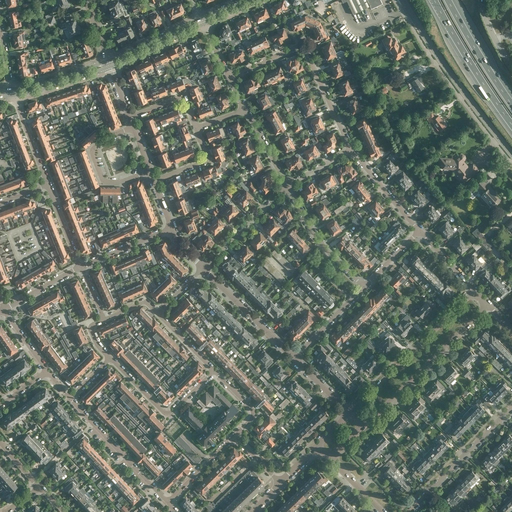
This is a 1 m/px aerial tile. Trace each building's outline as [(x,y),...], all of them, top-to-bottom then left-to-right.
[(67,0),(60,0),(52,3),(53,6),(59,4),(61,10),(70,6),(67,0)] [(111,0),(112,2),(108,3),(110,11),(120,7),(124,6),(122,1),(121,0),(111,0)] [(287,0),(284,0),(278,3),(281,11),(285,9),(286,12),(291,9),(287,0)] [(341,0),(343,3),(347,1),(353,14),(370,6),(371,9),(382,4),(380,0),(341,0)] [(183,5),(182,6),(181,3),(173,7),(177,16),(183,13),(185,14),(186,11),(184,10),(183,9),(184,8),(183,5)] [(275,14),(281,11),(278,3),(272,6),(273,8),(269,9),(272,15),(275,13),(275,14)] [(137,12),(143,10),(140,4),(132,8),(134,13),(137,12)] [(126,21),(127,21),(131,19),(129,16),(128,16),(125,10),(124,6),(120,7),(110,11),(112,14),(113,14),(114,18),(118,17),(118,16),(124,14),(126,21)] [(177,16),(173,7),(169,9),(168,7),(166,8),(171,19),(177,16)] [(265,9),(260,11),(263,19),(269,17),(265,9)] [(148,29),(143,19),(141,16),(145,14),(143,10),(137,12),(140,19),(139,19),(140,21),(137,22),(137,21),(136,22),(141,33),(145,31),(145,30),(148,29)] [(10,20),(17,19),(16,16),(19,15),(18,11),(9,12),(10,20)] [(156,11),(149,14),(154,26),(161,23),(156,11)] [(263,19),(260,11),(254,14),(257,22),(263,19)] [(300,28),(305,26),(304,26),(304,25),(305,23),(302,17),(301,15),(303,14),(302,11),(301,12),(298,13),(299,16),(300,19),(296,20),(300,28)] [(330,21),(335,18),(332,14),(326,18),(329,22),(330,21)] [(308,15),(302,17),(305,23),(304,25),(304,26),(305,26),(312,29),(315,20),(316,18),(308,15)] [(64,31),(68,30),(68,29),(77,26),(74,17),(65,21),(66,24),(61,26),(63,31),(64,31)] [(247,17),(241,20),(245,28),(251,25),(247,17)] [(335,18),(330,21),(334,26),(340,22),(336,17),(335,18)] [(17,19),(10,20),(11,28),(21,27),(20,22),(17,22),(17,19)] [(245,28),(241,20),(235,22),(239,30),(245,28)] [(296,20),(291,23),(289,20),(286,22),(287,22),(286,22),(288,27),(292,25),(294,31),(300,29),(300,28),(296,20)] [(315,34),(324,30),(320,22),(315,20),(312,29),(313,29),(315,34)] [(234,28),(230,30),(227,23),(223,26),(221,31),(230,34),(231,32),(235,30),(234,28)] [(278,27),(276,23),(274,24),(276,27),(276,28),(278,33),(282,41),(284,40),(283,38),(287,37),(286,35),(290,33),(287,26),(280,30),(278,26),(278,27)] [(344,35),(347,31),(340,25),(339,26),(337,24),(335,27),(344,35)] [(68,30),(64,31),(67,37),(68,37),(70,41),(75,39),(74,35),(81,32),(79,25),(77,26),(68,29),(68,30)] [(132,38),(133,37),(134,36),(130,27),(127,28),(127,29),(124,30),(128,39),(129,38),(130,39),(132,38)] [(128,39),(124,30),(120,32),(121,33),(115,36),(118,42),(127,38),(127,39),(128,39)] [(324,30),(315,34),(317,40),(324,37),(325,40),(329,38),(328,35),(326,36),(324,30)] [(13,34),(14,41),(22,40),(25,39),(24,34),(24,31),(18,32),(19,33),(13,34)] [(229,36),(230,34),(221,31),(219,36),(221,40),(229,36)] [(283,42),(282,41),(278,33),(272,36),(274,40),(276,45),(283,42)] [(256,52),(263,49),(259,40),(258,37),(251,41),(256,52)] [(269,40),(267,41),(265,37),(259,40),(263,49),(269,46),(269,44),(270,43),(269,40)] [(388,50),(389,50),(398,46),(395,39),(391,40),(390,38),(389,39),(388,37),(381,40),(385,47),(386,46),(388,50)] [(201,51),(200,47),(196,39),(192,41),(190,42),(195,53),(194,53),(197,59),(203,57),(200,51),(201,51)] [(22,40),(14,41),(15,48),(21,47),(21,48),(27,47),(26,43),(23,44),(22,40)] [(82,50),(89,48),(88,44),(88,43),(87,40),(77,44),(78,46),(80,45),(81,47),(82,50)] [(250,54),(256,52),(251,41),(245,44),(246,46),(250,54)] [(324,53),(333,49),(330,43),(322,47),(323,49),(322,49),(324,53)] [(401,44),(398,46),(389,50),(392,54),(393,54),(396,60),(401,58),(400,56),(406,54),(401,44)] [(180,45),(174,48),(178,56),(184,53),(183,51),(185,50),(184,47),(182,48),(180,45)] [(244,49),(243,47),(239,48),(241,51),(236,53),(239,62),(245,59),(243,55),(244,55),(242,50),(244,49)] [(89,48),(82,50),(84,53),(83,54),(84,56),(82,56),(83,59),(93,55),(92,52),(91,52),(89,48)] [(169,53),(168,54),(170,59),(172,59),(178,56),(174,48),(168,51),(169,53)] [(335,53),(333,49),(324,53),(326,57),(327,57),(328,59),(335,56),(337,58),(338,58),(339,58),(344,55),(346,54),(344,51),(342,51),(342,50),(342,51),(341,50),(335,53)] [(239,62),(236,53),(235,51),(228,54),(232,62),(236,61),(236,62),(239,61),(239,62)] [(165,52),(159,55),(163,63),(169,61),(169,60),(170,59),(168,54),(166,55),(165,52)] [(18,62),(25,61),(24,56),(27,55),(27,53),(16,55),(17,58),(18,58),(18,62)] [(62,55),(65,65),(72,63),(69,53),(62,55)] [(59,67),(65,65),(62,55),(56,57),(59,67)] [(153,58),(154,61),(152,61),(155,67),(163,63),(159,55),(153,58)] [(342,60),(345,58),(344,55),(339,58),(340,61),(330,65),(331,67),(330,68),(332,71),(341,67),(340,64),(343,62),(342,60)] [(208,61),(207,58),(202,60),(201,59),(198,60),(199,62),(202,68),(210,64),(209,61),(208,61)] [(49,62),(45,63),(47,71),(54,68),(51,59),(48,60),(49,62)] [(290,61),(286,62),(288,66),(288,67),(290,72),(291,72),(292,73),(297,60),(295,59),(290,61)] [(152,61),(151,62),(150,60),(143,62),(147,71),(155,67),(152,61)] [(297,60),(292,73),(294,73),(294,74),(300,71),(299,71),(303,69),(301,65),(299,61),(297,60)] [(25,61),(18,62),(17,62),(19,70),(20,70),(29,69),(29,68),(26,69),(25,61)] [(47,71),(45,63),(41,64),(40,62),(38,63),(41,73),(47,71)] [(143,72),(147,71),(143,62),(137,65),(139,68),(137,69),(138,72),(140,71),(141,73),(142,76),(145,74),(144,74),(144,73),(143,72)] [(205,73),(199,76),(200,79),(205,77),(207,76),(206,75),(210,73),(209,71),(213,69),(210,64),(202,68),(205,73)] [(132,70),(131,67),(127,69),(128,72),(126,72),(129,79),(137,75),(136,73),(138,72),(137,69),(135,69),(132,70)] [(285,72),(282,67),(280,68),(274,70),(278,79),(283,77),(286,82),(287,81),(289,80),(288,76),(287,74),(283,76),(282,73),(285,72)] [(343,71),(341,67),(332,71),(334,75),(335,75),(336,77),(344,74),(345,77),(351,74),(349,71),(347,72),(346,70),(343,71)] [(29,69),(20,70),(21,75),(20,75),(20,78),(31,76),(31,74),(30,74),(29,69)] [(278,79),(274,70),(267,74),(271,83),(278,79)] [(395,76),(398,82),(405,78),(402,72),(395,76)] [(271,83),(267,74),(261,76),(265,85),(271,83)] [(423,88),(418,78),(420,77),(418,74),(410,78),(411,79),(407,81),(400,86),(401,88),(407,85),(409,89),(413,86),(414,88),(416,87),(418,91),(423,88)] [(139,82),(137,75),(129,79),(131,85),(134,84),(136,88),(141,85),(140,83),(137,84),(137,82),(139,82)] [(218,81),(216,75),(207,79),(207,80),(206,80),(205,77),(200,79),(201,83),(202,83),(202,84),(206,83),(208,82),(210,85),(218,81)] [(249,81),(252,88),(259,85),(257,81),(256,81),(255,77),(248,80),(249,81)] [(298,80),(296,77),(293,78),(295,82),(291,83),(292,85),(293,85),(295,89),(305,84),(303,80),(302,81),(301,78),(298,80)] [(188,86),(191,80),(186,78),(176,81),(179,90),(185,88),(185,87),(187,86),(188,86)] [(341,90),(350,86),(348,82),(350,82),(349,79),(339,83),(340,85),(339,86),(341,90)] [(191,80),(188,86),(189,87),(190,89),(189,90),(192,96),(200,93),(198,86),(193,88),(192,85),(194,81),(191,80)] [(179,90),(176,81),(169,84),(167,85),(168,88),(169,91),(172,89),(173,92),(179,90)] [(218,81),(210,85),(212,91),(221,87),(218,81)] [(249,81),(247,82),(247,81),(243,82),(246,89),(244,89),(246,93),(248,93),(251,92),(252,95),(255,94),(254,92),(254,91),(252,88),(249,81)] [(287,81),(286,82),(278,85),(280,89),(289,85),(287,81)] [(307,88),(305,84),(295,89),(297,93),(298,92),(299,94),(307,90),(306,89),(307,88)] [(87,89),(85,85),(81,87),(81,88),(83,95),(88,93),(89,98),(92,98),(90,93),(90,92),(89,88),(87,89)] [(102,87),(101,85),(95,87),(96,91),(98,90),(99,93),(106,90),(107,90),(106,85),(102,87)] [(145,96),(148,95),(148,94),(147,92),(144,93),(142,89),(143,89),(141,85),(136,88),(137,91),(134,93),(136,99),(145,96)] [(164,86),(157,88),(161,97),(167,95),(166,92),(169,91),(168,88),(165,89),(164,86)] [(351,89),(350,86),(341,90),(343,94),(343,93),(344,95),(355,90),(354,88),(351,89)] [(161,97),(157,88),(157,87),(151,90),(153,95),(149,97),(150,100),(154,98),(154,99),(161,97)] [(385,87),(379,91),(382,95),(388,92),(385,87)] [(80,100),(78,96),(76,90),(71,91),(73,98),(76,97),(77,101),(80,100)] [(101,98),(108,95),(106,90),(99,93),(100,95),(97,96),(98,99),(101,98)] [(220,103),(227,99),(228,98),(225,92),(221,95),(220,94),(216,96),(219,103),(220,103)] [(70,104),(68,100),(66,93),(61,95),(63,101),(66,101),(67,104),(68,107),(71,106),(70,104)] [(200,93),(192,96),(194,102),(195,102),(198,109),(197,110),(200,118),(207,116),(203,107),(201,108),(198,101),(203,99),(200,93)] [(259,103),(270,97),(269,95),(268,96),(267,94),(266,95),(265,93),(257,97),(258,99),(257,99),(259,103)] [(60,109),(59,103),(56,96),(51,98),(54,105),(56,104),(57,107),(58,110),(60,109)] [(146,98),(145,96),(136,99),(139,105),(147,102),(149,106),(152,105),(150,100),(149,97),(146,98)] [(50,108),(49,106),(54,105),(51,98),(51,97),(46,99),(47,102),(45,103),(47,107),(48,109),(50,108)] [(259,103),(261,107),(262,106),(263,108),(267,106),(269,109),(275,105),(271,97),(270,97),(259,103)] [(312,99),(311,99),(310,97),(305,100),(304,97),(298,100),(302,108),(314,103),(312,99)] [(349,108),(358,104),(355,98),(347,101),(348,103),(347,104),(349,108)] [(220,103),(219,103),(217,104),(213,106),(215,108),(219,106),(220,110),(228,105),(226,102),(228,101),(227,99),(220,103)] [(99,110),(102,109),(105,107),(112,105),(110,100),(103,103),(104,105),(98,107),(99,110)] [(39,109),(42,108),(40,104),(37,105),(36,101),(32,103),(35,111),(37,110),(37,111),(39,110),(39,109)] [(35,111),(32,103),(28,104),(29,108),(27,109),(28,113),(31,112),(31,113),(33,113),(33,112),(35,111)] [(314,103),(302,108),(304,112),(303,112),(305,117),(312,114),(311,112),(315,110),(314,107),(315,107),(314,103)] [(358,104),(349,108),(351,112),(352,111),(353,113),(361,110),(358,104)] [(210,105),(204,107),(203,107),(207,116),(213,113),(212,111),(215,109),(213,107),(211,108),(210,105)] [(177,109),(171,111),(174,120),(177,126),(179,125),(177,119),(180,117),(177,109)] [(104,119),(106,119),(109,117),(116,115),(114,110),(107,112),(108,115),(103,117),(104,119)] [(367,124),(366,121),(368,120),(367,117),(372,115),(370,110),(361,115),(362,119),(359,120),(360,121),(356,123),(358,129),(368,124),(367,124)] [(174,120),(171,111),(165,114),(168,122),(174,120)] [(277,113),(276,111),(275,111),(266,116),(268,120),(269,119),(270,121),(279,116),(280,115),(279,113),(277,113)] [(444,128),(446,126),(438,116),(435,118),(432,113),(426,117),(430,123),(432,120),(440,131),(442,130),(445,128),(444,128)] [(156,118),(157,121),(160,120),(161,124),(168,122),(165,114),(158,116),(159,117),(156,118)] [(274,128),(284,123),(283,120),(281,121),(279,116),(270,121),(274,128)] [(312,127),(313,126),(322,122),(321,118),(320,118),(319,116),(310,120),(312,123),(311,123),(312,127)] [(33,127),(34,126),(41,123),(40,121),(41,121),(41,119),(40,120),(38,117),(34,118),(35,121),(31,123),(33,127)] [(147,128),(155,124),(154,122),(157,121),(156,118),(153,119),(153,118),(145,121),(147,128)] [(10,128),(17,125),(18,125),(17,120),(13,122),(12,119),(7,121),(8,124),(7,124),(8,126),(9,126),(10,128)] [(109,126),(106,127),(108,132),(111,130),(113,129),(114,130),(119,128),(118,126),(120,125),(118,119),(117,120),(111,122),(112,126),(110,127),(109,126)] [(235,131),(242,127),(241,125),(240,126),(238,122),(230,127),(232,130),(230,131),(230,129),(228,130),(231,137),(233,136),(232,133),(235,131)] [(319,131),(324,128),(323,126),(324,126),(322,122),(313,126),(312,127),(314,130),(315,130),(313,131),(315,135),(320,133),(319,131)] [(276,134),(285,130),(284,129),(286,129),(284,126),(285,125),(284,123),(274,128),(274,130),(276,134)] [(155,124),(147,128),(150,134),(153,133),(154,135),(156,134),(156,132),(158,131),(155,124)] [(362,134),(371,130),(368,124),(358,129),(359,129),(362,134)] [(9,133),(18,129),(17,125),(10,128),(11,130),(3,133),(4,135),(9,133)] [(94,131),(88,125),(86,127),(92,133),(97,138),(100,135),(95,130),(94,131)] [(180,127),(180,126),(179,125),(177,126),(177,128),(179,135),(188,132),(185,125),(180,127)] [(47,130),(46,127),(36,131),(38,136),(45,133),(44,131),(47,130)] [(93,142),(97,138),(92,133),(86,127),(84,128),(90,135),(88,136),(93,142)] [(243,127),(242,127),(235,131),(239,137),(243,135),(242,134),(246,132),(243,127)] [(219,129),(212,131),(215,139),(217,143),(220,142),(219,138),(222,137),(222,136),(225,135),(222,128),(219,129)] [(364,140),(374,136),(371,130),(362,134),(364,140)] [(210,141),(212,145),(214,144),(213,140),(215,139),(212,131),(206,133),(209,142),(210,141)] [(188,132),(179,135),(182,141),(183,143),(186,142),(185,140),(190,138),(188,132)] [(159,133),(154,135),(154,137),(151,138),(154,145),(162,141),(160,135),(159,133)] [(327,142),(335,144),(336,141),(334,137),(335,137),(333,133),(326,136),(328,140),(327,142)] [(9,143),(10,143),(11,143),(13,142),(22,139),(20,134),(13,136),(14,139),(12,140),(8,141),(9,143)] [(55,137),(54,135),(52,136),(39,141),(41,146),(48,143),(47,140),(49,139),(49,140),(55,137)] [(289,138),(288,136),(287,135),(284,136),(285,137),(280,140),(281,142),(280,142),(282,146),(291,142),(292,141),(290,137),(289,138)] [(84,137),(83,138),(85,139),(90,145),(93,142),(88,136),(86,138),(84,137)] [(374,138),(374,136),(364,140),(367,146),(376,142),(378,141),(376,137),(374,138)] [(85,139),(83,138),(80,141),(86,148),(90,145),(85,139)] [(245,138),(237,142),(239,146),(241,145),(243,149),(251,144),(248,138),(246,140),(245,138)] [(162,141),(154,145),(156,151),(159,150),(160,152),(163,151),(162,148),(165,147),(162,141)] [(294,145),(292,141),(291,142),(282,146),(284,150),(285,150),(286,152),(294,147),(293,145),(294,145)] [(183,143),(185,149),(189,158),(195,156),(191,147),(188,148),(186,142),(183,143)] [(217,143),(214,144),(212,145),(213,149),(212,149),(215,156),(223,153),(221,146),(216,148),(215,146),(221,144),(220,142),(217,143)] [(335,144),(327,142),(327,144),(323,146),(326,152),(330,150),(334,147),(335,144)] [(370,151),(379,147),(376,142),(367,146),(370,151)] [(14,152),(16,151),(25,147),(24,143),(17,146),(17,148),(13,149),(14,152)] [(246,154),(241,157),(243,160),(248,157),(247,156),(251,154),(250,152),(254,150),(251,144),(243,149),(245,154),(246,154)] [(59,147),(58,145),(53,146),(43,150),(45,155),(52,152),(51,150),(54,149),(59,147)] [(314,146),(309,149),(314,158),(319,155),(318,154),(319,153),(317,151),(321,149),(319,145),(315,147),(314,146)] [(379,147),(370,151),(370,152),(369,152),(372,158),(376,156),(376,157),(381,155),(379,152),(380,152),(379,148),(379,147)] [(298,150),(301,155),(303,158),(305,156),(307,160),(308,159),(308,160),(314,158),(309,149),(304,152),(302,148),(298,150)] [(185,149),(179,152),(183,160),(189,158),(185,149)] [(76,159),(80,157),(87,155),(85,150),(78,153),(79,155),(75,157),(76,159)] [(165,150),(163,151),(160,152),(161,154),(158,155),(160,162),(169,158),(167,152),(166,152),(165,150)] [(18,161),(20,160),(29,156),(27,152),(20,154),(21,157),(17,158),(18,161)] [(52,152),(45,155),(44,155),(46,160),(49,158),(50,161),(55,159),(54,157),(55,156),(54,154),(53,155),(52,152)] [(173,154),(175,159),(172,160),(173,163),(176,162),(176,163),(183,160),(179,152),(173,154)] [(218,165),(224,167),(226,162),(225,159),(223,153),(215,156),(217,162),(218,162),(219,164),(218,165)] [(297,169),(302,166),(300,162),(304,160),(303,158),(301,155),(300,153),(295,155),(297,158),(295,159),(292,160),(292,161),(296,168),(297,169)] [(290,157),(291,157),(290,154),(286,157),(288,160),(285,162),(289,169),(293,167),(294,169),(296,168),(292,161),(292,160),(290,157)] [(248,157),(243,160),(244,163),(245,165),(249,163),(251,166),(261,161),(257,155),(253,158),(252,156),(248,158),(248,157)] [(440,160),(439,166),(440,166),(441,166),(441,167),(442,167),(442,168),(449,168),(451,167),(452,168),(454,167),(461,176),(458,179),(462,184),(469,178),(469,176),(470,177),(478,170),(477,169),(468,168),(462,161),(464,160),(464,159),(465,158),(465,157),(464,156),(463,155),(462,155),(461,155),(460,155),(455,160),(443,159),(442,159),(442,160),(441,160),(440,160)] [(393,164),(391,162),(393,160),(390,157),(389,156),(385,159),(386,161),(387,162),(385,164),(384,163),(382,165),(386,170),(393,164)] [(170,161),(169,158),(160,162),(162,168),(171,164),(173,163),(172,160),(170,161)] [(60,159),(51,163),(53,168),(61,165),(60,163),(62,163),(60,159)] [(79,168),(83,166),(90,164),(89,159),(82,162),(82,164),(78,165),(79,168)] [(32,160),(30,161),(24,163),(24,166),(23,166),(24,168),(25,168),(26,170),(31,169),(30,166),(33,164),(32,160)] [(261,161),(251,166),(254,172),(250,174),(252,177),(257,174),(256,173),(259,171),(259,170),(264,167),(261,161)] [(395,167),(393,164),(386,170),(389,173),(390,173),(392,175),(394,173),(396,175),(402,171),(397,165),(395,167)] [(212,177),(213,179),(219,177),(218,174),(225,171),(226,168),(224,167),(218,165),(218,166),(215,167),(215,166),(209,169),(212,177)] [(347,174),(348,166),(345,165),(341,168),(341,167),(337,169),(341,176),(345,173),(347,174)] [(348,166),(347,174),(349,174),(351,177),(352,178),(354,177),(353,176),(357,173),(354,170),(351,166),(348,166)] [(83,177),(87,175),(94,172),(92,168),(85,171),(86,173),(82,175),(83,177)] [(206,179),(212,177),(209,169),(202,171),(203,174),(201,175),(202,177),(204,182),(207,181),(206,179)] [(58,181),(65,178),(64,176),(69,174),(68,172),(64,173),(64,174),(56,177),(58,181)] [(262,182),(272,183),(272,181),(269,177),(270,176),(268,172),(260,177),(262,180),(262,182)] [(398,178),(395,180),(400,186),(407,180),(409,178),(403,172),(400,174),(401,175),(397,178),(398,178)] [(191,175),(194,184),(195,186),(201,184),(199,179),(202,177),(201,175),(198,176),(197,173),(191,175)] [(188,187),(194,184),(191,175),(185,178),(185,179),(181,180),(182,183),(183,183),(183,185),(184,188),(185,189),(188,188),(188,187)] [(329,175),(325,178),(330,186),(336,183),(337,185),(340,184),(337,178),(335,175),(332,176),(332,175),(330,176),(329,175)] [(20,178),(17,179),(20,186),(20,187),(25,185),(23,182),(26,181),(24,176),(22,177),(21,176),(19,177),(20,178)] [(5,184),(4,181),(3,177),(0,178),(2,182),(5,191),(10,189),(8,183),(5,184)] [(20,186),(17,179),(15,180),(14,177),(11,178),(15,188),(20,186)] [(60,185),(68,182),(69,182),(68,177),(65,178),(58,181),(60,185)] [(86,186),(90,184),(97,181),(96,177),(88,180),(89,182),(85,184),(83,184),(80,185),(81,188),(84,187),(86,186)] [(320,182),(320,183),(318,184),(320,187),(319,187),(322,193),(326,191),(325,189),(330,186),(325,178),(321,180),(322,181),(320,182)] [(483,179),(475,186),(481,192),(482,191),(484,193),(481,195),(492,207),(497,202),(498,203),(499,203),(500,202),(499,201),(500,199),(495,194),(496,194),(490,187),(488,186),(489,186),(483,179)] [(61,190),(68,187),(67,185),(75,182),(74,180),(69,182),(68,182),(60,185),(61,190)] [(133,183),(131,184),(128,185),(130,189),(133,188),(133,187),(135,186),(136,190),(143,187),(144,187),(142,182),(139,183),(139,180),(133,183)] [(171,190),(183,185),(183,183),(182,183),(181,180),(177,182),(177,181),(168,184),(171,190)] [(354,181),(350,185),(352,187),(352,188),(354,190),(353,191),(355,193),(363,186),(362,185),(363,184),(360,181),(359,182),(358,180),(355,183),(354,181)] [(409,182),(407,180),(400,186),(403,189),(404,189),(405,191),(408,189),(407,188),(412,184),(410,182),(409,182)] [(246,186),(245,185),(242,181),(239,184),(246,191),(247,191),(249,188),(247,186),(246,186)] [(427,184),(424,181),(417,186),(420,189),(427,184)] [(272,183),(262,182),(261,184),(259,186),(265,193),(268,190),(268,189),(271,186),(272,183)] [(306,187),(307,187),(311,195),(318,192),(315,187),(315,188),(312,183),(306,187)] [(187,194),(186,192),(182,193),(180,189),(184,188),(183,185),(171,190),(173,196),(176,195),(177,198),(183,196),(187,194)] [(359,197),(360,196),(366,191),(363,186),(355,193),(357,195),(359,197)] [(135,196),(145,192),(143,187),(136,190),(137,193),(134,194),(135,196)] [(314,200),(312,198),(311,195),(307,187),(305,189),(305,190),(302,192),(307,201),(310,199),(311,201),(310,202),(312,206),(317,203),(315,199),(314,200)] [(430,188),(427,190),(434,198),(437,196),(430,188)] [(246,191),(247,191),(246,191),(242,195),(248,202),(251,199),(252,197),(246,191)] [(372,199),(370,196),(370,195),(366,191),(360,196),(359,197),(358,198),(360,200),(361,199),(363,202),(364,200),(367,203),(372,199)] [(414,202),(422,195),(418,191),(413,195),(412,194),(409,197),(414,202)] [(234,216),(237,213),(236,212),(238,211),(234,207),(236,206),(228,197),(229,197),(228,196),(228,195),(226,194),(224,196),(226,199),(224,201),(230,207),(227,209),(234,216)] [(248,202),(242,195),(237,200),(243,206),(244,205),(245,205),(248,202)] [(419,207),(422,204),(421,203),(426,199),(422,195),(414,202),(417,205),(418,205),(419,207)] [(190,204),(193,203),(194,203),(192,199),(191,200),(190,199),(189,199),(188,200),(188,201),(185,202),(183,196),(177,198),(179,201),(175,202),(178,209),(190,204)] [(139,206),(142,205),(149,202),(147,197),(140,200),(141,203),(138,204),(139,206)] [(318,214),(326,209),(327,208),(326,205),(329,203),(326,198),(325,199),(322,200),(321,201),(323,204),(315,208),(317,210),(316,211),(318,214)] [(71,202),(70,199),(65,200),(67,203),(63,205),(65,209),(66,209),(72,206),(72,203),(72,201),(71,202)] [(32,203),(30,200),(26,201),(26,203),(29,210),(30,212),(32,211),(32,210),(33,209),(33,208),(36,207),(34,202),(32,203)] [(373,212),(380,205),(378,202),(377,203),(376,201),(368,208),(370,210),(371,209),(373,212)] [(345,203),(334,210),(334,211),(336,214),(343,210),(347,207),(346,205),(345,203)] [(28,223),(27,218),(21,204),(17,206),(19,213),(22,212),(26,224),(28,223)] [(180,215),(189,212),(188,211),(192,210),(190,204),(178,209),(180,215)] [(374,215),(375,217),(371,220),(374,224),(377,221),(380,218),(378,215),(383,210),(382,209),(383,208),(380,205),(373,212),(375,214),(374,215)] [(432,205),(430,207),(430,208),(427,211),(426,210),(424,213),(428,218),(436,211),(434,208),(432,205)] [(283,212),(287,210),(286,207),(281,206),(278,209),(275,212),(277,215),(276,216),(278,218),(277,219),(280,222),(281,221),(283,215),(283,214),(284,213),(283,212)] [(145,215),(152,212),(151,207),(144,210),(145,212),(142,214),(143,216),(145,215)] [(16,219),(12,208),(7,210),(9,217),(12,216),(15,223),(17,222),(16,219)] [(44,217),(51,215),(52,214),(50,210),(47,211),(46,208),(41,210),(42,213),(41,213),(42,215),(43,215),(44,217)] [(70,218),(76,216),(75,213),(82,210),(81,208),(78,209),(68,213),(70,218)] [(329,219),(328,216),(330,215),(329,213),(330,212),(327,208),(326,209),(318,214),(321,218),(322,217),(323,219),(325,218),(327,220),(329,219)] [(234,216),(227,209),(224,212),(223,211),(221,212),(229,220),(230,219),(231,219),(234,216)] [(446,216),(451,212),(449,209),(441,217),(443,219),(444,218),(446,216)] [(283,225),(282,226),(283,227),(284,226),(286,229),(292,223),(290,220),(293,218),(288,210),(288,211),(287,210),(283,212),(284,213),(283,214),(283,215),(287,222),(283,225)] [(438,213),(436,211),(428,218),(431,221),(432,220),(434,223),(436,220),(435,219),(441,214),(439,213),(438,213)] [(198,212),(192,215),(191,215),(192,218),(184,222),(185,223),(183,224),(185,228),(194,224),(193,221),(195,220),(195,219),(199,217),(198,212)] [(39,225),(43,223),(53,219),(51,215),(44,217),(45,220),(39,222),(39,225)] [(147,219),(149,224),(147,224),(148,227),(150,226),(154,225),(153,223),(157,221),(155,217),(154,217),(147,219)] [(74,228),(80,225),(79,223),(86,220),(85,218),(82,219),(72,223),(74,228)] [(213,223),(220,230),(223,227),(222,227),(224,225),(218,219),(213,223)] [(335,221),(333,219),(326,224),(327,226),(327,227),(329,230),(338,224),(336,221),(335,221)] [(278,223),(277,224),(273,220),(272,222),(271,221),(268,224),(275,231),(279,227),(284,231),(286,229),(284,226),(283,227),(282,226),(278,223)] [(442,234),(450,227),(451,226),(447,221),(441,227),(440,226),(438,228),(442,234)] [(134,234),(138,232),(134,222),(129,224),(134,234)] [(206,230),(207,231),(210,233),(212,231),(214,234),(216,233),(217,233),(220,230),(213,223),(208,228),(206,230)] [(394,229),(400,235),(404,231),(400,227),(402,226),(400,223),(398,225),(394,229)] [(49,230),(46,231),(38,234),(39,236),(43,234),(57,229),(55,224),(48,227),(49,230)] [(129,235),(134,234),(129,224),(125,226),(129,235)] [(197,231),(196,228),(197,228),(196,224),(194,224),(185,228),(187,232),(188,231),(188,234),(193,232),(194,234),(198,232),(197,230),(197,231)] [(268,237),(272,242),(275,240),(275,239),(271,235),(275,231),(268,224),(265,227),(265,228),(264,229),(268,233),(266,234),(269,237),(268,237)] [(340,227),(338,224),(329,230),(331,234),(332,233),(334,236),(341,231),(341,230),(343,229),(346,227),(344,225),(340,227)] [(125,237),(129,235),(125,226),(121,228),(125,237)] [(399,237),(400,235),(394,229),(392,227),(388,231),(390,233),(396,239),(399,236),(399,237)] [(448,238),(450,236),(449,235),(453,232),(451,230),(452,229),(450,227),(442,234),(445,237),(446,236),(448,238)] [(78,238),(84,235),(83,233),(90,230),(90,229),(89,228),(85,229),(76,233),(78,238)] [(289,242),(297,234),(296,233),(298,231),(295,228),(292,230),(286,235),(289,238),(287,240),(289,242)] [(477,238),(482,234),(477,228),(473,231),(472,233),(477,238)] [(49,238),(59,234),(57,229),(43,234),(44,237),(48,235),(49,238)] [(116,241),(121,239),(118,232),(116,230),(112,232),(116,241)] [(112,243),(116,241),(112,232),(108,233),(112,243)] [(107,245),(112,243),(108,233),(103,235),(107,245)] [(272,242),(268,237),(266,239),(260,233),(259,235),(258,234),(254,237),(262,245),(266,242),(265,241),(266,240),(268,242),(268,243),(269,244),(270,244),(271,243),(272,242)] [(386,234),(384,236),(391,243),(396,239),(390,233),(387,235),(386,234)] [(59,234),(49,238),(50,241),(42,244),(43,246),(51,243),(61,239),(59,234)] [(297,234),(289,242),(291,244),(292,244),(294,246),(295,245),(295,244),(301,239),(297,234)] [(348,242),(351,239),(348,236),(346,234),(340,240),(341,241),(337,244),(338,245),(338,246),(341,249),(343,247),(348,242)] [(488,253),(492,249),(490,247),(492,245),(482,234),(477,238),(484,246),(483,247),(488,253)] [(103,247),(107,245),(103,235),(98,237),(103,247)] [(209,247),(203,241),(197,235),(192,239),(203,250),(205,247),(207,249),(209,247)] [(81,248),(88,245),(87,242),(96,239),(95,236),(89,239),(79,243),(81,248)] [(203,241),(209,247),(209,248),(214,243),(211,240),(211,239),(208,236),(203,241)] [(391,243),(384,236),(382,237),(384,239),(381,241),(383,243),(387,247),(391,243)] [(461,240),(460,239),(461,238),(460,236),(454,241),(454,242),(452,244),(456,250),(465,242),(462,240),(461,240)] [(259,248),(262,245),(254,237),(251,240),(252,241),(251,242),(257,249),(259,247),(259,248)] [(61,239),(51,243),(43,246),(44,248),(55,244),(56,247),(63,244),(61,239)] [(296,249),(297,251),(305,243),(301,239),(295,244),(295,245),(298,247),(296,249)] [(347,251),(354,244),(353,242),(351,239),(348,242),(343,247),(347,251)] [(158,250),(159,252),(161,256),(165,260),(167,262),(177,272),(178,273),(181,277),(188,270),(168,250),(165,242),(156,246),(158,250)] [(464,251),(472,244),(470,242),(467,245),(465,242),(456,250),(459,253),(460,253),(462,255),(462,254),(462,255),(465,253),(464,252),(465,252),(464,251)] [(297,251),(298,251),(303,256),(311,248),(305,243),(297,251)] [(389,248),(387,247),(383,243),(379,247),(382,250),(380,252),(383,254),(389,248)] [(56,247),(57,249),(51,252),(51,254),(65,249),(63,244),(56,247)] [(356,245),(354,244),(347,251),(351,255),(357,249),(355,247),(356,245)] [(88,245),(81,248),(80,248),(82,252),(86,251),(87,254),(91,252),(90,249),(91,249),(90,247),(89,248),(88,245)] [(244,247),(241,251),(248,258),(254,252),(252,249),(250,250),(247,247),(245,248),(244,247)] [(355,260),(363,252),(359,247),(357,249),(351,255),(355,260)] [(143,254),(146,261),(151,259),(154,265),(157,263),(152,253),(150,254),(148,249),(142,252),(143,254)] [(248,258),(241,251),(238,253),(239,254),(237,256),(238,257),(236,259),(243,266),(246,264),(243,262),(248,258)] [(360,264),(366,258),(367,256),(363,252),(355,260),(360,264)] [(409,255),(409,256),(407,259),(409,261),(412,265),(419,258),(415,254),(414,254),(413,252),(412,252),(409,255)] [(478,259),(476,257),(476,256),(477,255),(474,252),(471,255),(472,256),(469,259),(468,257),(465,259),(470,266),(478,259)] [(42,275),(46,272),(41,265),(42,265),(40,262),(38,259),(40,257),(37,253),(33,255),(40,267),(38,268),(42,275)] [(68,253),(67,254),(60,256),(61,259),(60,259),(60,261),(61,261),(62,264),(67,262),(66,259),(70,257),(68,253)] [(144,262),(146,261),(143,254),(138,256),(144,269),(149,267),(148,265),(146,266),(144,262)] [(231,255),(228,258),(220,266),(224,271),(230,265),(228,263),(234,258),(231,255)] [(366,258),(360,264),(358,265),(362,269),(367,264),(370,267),(379,258),(377,255),(375,257),(370,262),(366,258)] [(142,270),(144,269),(138,256),(134,258),(137,265),(139,264),(142,270)] [(500,260),(497,257),(495,260),(502,267),(504,265),(500,260)] [(129,260),(135,273),(137,272),(134,266),(137,265),(134,258),(129,260)] [(419,258),(412,265),(411,266),(413,268),(414,267),(417,269),(422,263),(419,260),(420,259),(419,258)] [(478,259),(470,266),(473,268),(474,268),(476,270),(478,268),(478,267),(480,265),(480,266),(483,268),(487,264),(485,261),(484,263),(481,260),(480,261),(478,259)] [(55,264),(53,260),(51,261),(51,260),(47,262),(48,263),(46,264),(50,270),(50,271),(54,269),(53,266),(55,264)] [(133,274),(135,273),(129,260),(124,262),(128,269),(130,268),(133,274)] [(486,271),(495,263),(492,260),(488,264),(488,263),(487,264),(483,268),(485,270),(480,276),(485,282),(486,280),(492,275),(491,273),(489,274),(486,271)] [(128,277),(127,275),(125,270),(128,269),(124,262),(120,264),(126,278),(128,277)] [(229,275),(240,264),(238,262),(234,266),(232,267),(230,265),(224,271),(229,275)] [(406,271),(408,268),(405,264),(403,262),(400,265),(406,271)] [(38,277),(33,270),(32,267),(30,264),(30,263),(27,265),(29,268),(27,269),(29,273),(30,273),(33,280),(38,277)] [(422,263),(417,269),(419,271),(417,273),(419,275),(426,267),(422,263)] [(42,265),(41,265),(46,272),(50,270),(46,264),(43,266),(42,265)] [(118,273),(116,266),(115,264),(109,266),(111,271),(109,272),(114,283),(117,282),(114,275),(118,273)] [(126,278),(120,264),(116,266),(118,273),(121,272),(123,277),(124,279),(126,278)] [(239,268),(241,266),(240,264),(229,275),(229,276),(232,279),(233,278),(233,279),(238,273),(236,271),(238,269),(236,268),(237,267),(239,268)] [(38,277),(42,275),(38,268),(36,265),(32,267),(33,270),(38,277)] [(10,267),(8,268),(0,271),(0,276),(7,274),(6,272),(12,269),(12,267),(10,267)] [(425,277),(431,271),(426,267),(419,275),(417,277),(414,279),(416,281),(418,279),(422,275),(425,277)] [(100,270),(92,274),(94,279),(103,275),(102,274),(100,270)] [(237,283),(244,276),(241,274),(244,271),(242,270),(238,273),(233,279),(237,283)] [(300,283),(301,281),(308,274),(303,270),(295,278),(300,283)] [(25,284),(29,282),(25,275),(23,271),(21,273),(23,277),(21,278),(25,284)] [(435,275),(431,271),(425,277),(427,279),(426,281),(427,283),(435,275)] [(405,278),(399,272),(398,273),(397,273),(394,276),(401,283),(404,280),(403,279),(405,278)] [(26,274),(25,275),(29,282),(33,280),(30,273),(29,273),(26,275),(26,274)] [(9,282),(8,279),(9,278),(8,274),(7,274),(0,276),(0,280),(0,281),(4,280),(5,283),(9,282)] [(242,287),(249,280),(251,278),(249,276),(248,277),(246,274),(244,276),(237,283),(242,287)] [(308,274),(301,281),(306,285),(312,278),(308,274)] [(103,275),(94,279),(97,284),(105,280),(103,276),(103,275)] [(170,275),(166,279),(172,285),(176,281),(170,275)] [(431,283),(433,285),(439,280),(435,275),(427,283),(425,285),(423,288),(424,289),(429,284),(429,285),(430,284),(431,283)] [(499,277),(497,276),(495,278),(492,275),(486,280),(491,285),(499,277)] [(398,286),(401,284),(401,283),(394,276),(390,279),(391,280),(390,281),(397,289),(399,287),(398,286)] [(501,279),(500,279),(499,277),(491,285),(494,289),(500,283),(499,281),(501,279)] [(17,280),(15,282),(17,286),(20,284),(22,288),(26,285),(25,284),(21,278),(19,279),(18,279),(17,280)] [(317,283),(312,278),(306,285),(310,289),(317,283)] [(166,279),(162,283),(168,289),(172,285),(166,279)] [(78,280),(69,284),(71,288),(68,289),(66,285),(63,287),(66,293),(72,290),(76,298),(69,301),(70,302),(77,300),(85,319),(93,315),(78,280)] [(105,280),(97,284),(99,288),(107,285),(107,284),(105,280)] [(246,291),(252,285),(253,284),(249,280),(242,287),(246,291)] [(439,280),(433,285),(431,287),(435,292),(437,289),(445,282),(444,281),(442,283),(439,280)] [(445,282),(437,289),(442,294),(449,286),(445,282)] [(507,286),(503,282),(501,283),(500,283),(494,289),(498,292),(497,293),(498,294),(504,287),(505,288),(507,286)] [(144,283),(119,294),(122,302),(147,291),(144,283)] [(162,283),(158,287),(165,293),(169,289),(168,289),(162,283)] [(317,283),(310,289),(314,294),(321,287),(317,283)] [(250,295),(257,288),(253,284),(252,285),(246,291),(250,295)] [(107,285),(99,288),(101,294),(109,290),(107,286),(107,285)] [(259,292),(261,290),(262,288),(259,286),(257,288),(250,295),(254,299),(260,293),(259,292)] [(452,295),(455,292),(449,286),(442,294),(446,298),(450,293),(452,295)] [(158,287),(154,290),(161,297),(165,293),(158,287)] [(195,292),(193,294),(194,296),(196,294),(199,296),(205,290),(201,287),(200,288),(199,287),(194,292),(195,292)] [(325,291),(321,287),(314,294),(319,298),(325,291)] [(507,290),(505,288),(504,287),(498,294),(502,298),(511,290),(509,288),(507,290)] [(386,302),(392,296),(384,288),(378,293),(385,300),(386,302)] [(55,293),(60,302),(61,303),(63,302),(62,300),(65,298),(60,290),(55,293)] [(109,290),(101,294),(103,299),(112,295),(109,290)] [(154,290),(150,294),(157,300),(161,297),(154,290)] [(205,290),(199,296),(201,299),(203,301),(209,295),(205,290)] [(329,295),(325,291),(319,298),(323,302),(329,295)] [(57,303),(60,302),(55,293),(50,296),(57,308),(58,310),(60,308),(57,303)] [(263,295),(260,293),(254,299),(258,303),(266,296),(264,294),(263,295)] [(378,293),(374,298),(380,304),(380,305),(385,300),(378,293)] [(207,304),(214,298),(211,294),(210,295),(209,295),(203,301),(205,303),(205,302),(207,304)] [(112,295),(103,299),(106,304),(114,300),(113,299),(112,295)] [(334,300),(329,295),(323,302),(327,306),(328,306),(330,307),(331,307),(333,305),(333,304),(332,302),(334,300)] [(57,308),(50,296),(45,298),(49,305),(52,304),(55,309),(57,308)] [(263,308),(270,300),(266,296),(258,303),(263,308)] [(373,298),(372,297),(368,301),(376,308),(378,310),(382,306),(380,305),(380,304),(374,298),(373,298)] [(428,299),(426,297),(424,299),(426,300),(423,304),(424,305),(421,307),(427,314),(430,311),(429,311),(431,309),(429,307),(433,303),(428,298),(428,299)] [(45,298),(41,301),(47,312),(50,311),(47,306),(49,305),(45,298)] [(212,309),(218,303),(214,299),(215,298),(214,298),(207,304),(207,305),(209,307),(210,307),(212,309)] [(440,305),(444,309),(446,307),(437,298),(434,300),(439,305),(440,305)] [(184,300),(182,302),(188,309),(192,305),(186,299),(184,301),(184,300)] [(114,300),(106,304),(108,308),(116,305),(114,301),(114,300)] [(274,305),(270,300),(263,308),(266,310),(265,311),(266,312),(274,305)] [(48,319),(51,318),(50,316),(47,312),(41,301),(36,304),(40,310),(41,311),(45,319),(48,319)] [(365,306),(373,313),(374,312),(373,311),(376,308),(368,301),(365,304),(366,305),(365,306)] [(180,305),(178,307),(184,313),(188,309),(182,302),(180,305)] [(218,303),(212,309),(214,311),(213,312),(215,314),(222,307),(218,303)] [(271,316),(278,309),(276,306),(278,304),(276,303),(274,305),(266,312),(271,316)] [(31,316),(45,319),(41,311),(40,310),(36,304),(27,309),(31,316)] [(406,311),(400,305),(397,307),(403,314),(406,311)] [(361,310),(367,316),(369,314),(370,315),(373,313),(365,306),(361,310)] [(141,317),(146,312),(141,307),(136,312),(134,311),(133,312),(136,315),(137,314),(141,317)] [(176,308),(174,311),(180,317),(184,313),(178,307),(176,309),(176,308)] [(222,307),(215,314),(217,316),(218,315),(220,317),(226,311),(222,307)] [(275,322),(279,318),(278,317),(282,313),(280,311),(282,309),(280,307),(278,309),(271,316),(272,318),(271,318),(275,322)] [(427,314),(421,307),(419,310),(418,309),(415,311),(413,310),(410,312),(417,319),(420,316),(422,317),(424,315),(425,316),(427,314)] [(315,312),(320,317),(324,313),(319,308),(315,312)] [(308,310),(305,313),(306,315),(304,317),(310,323),(313,321),(314,322),(318,319),(308,310)] [(357,314),(364,322),(368,317),(367,316),(361,310),(357,314)] [(180,317),(174,311),(171,313),(172,313),(170,315),(176,321),(180,317)] [(230,315),(226,311),(220,317),(222,319),(221,320),(223,322),(230,315)] [(137,327),(141,324),(142,322),(149,315),(146,312),(141,317),(142,319),(139,322),(140,323),(137,325),(138,325),(137,326),(137,327)] [(362,324),(364,322),(357,314),(353,319),(359,325),(361,322),(362,324)] [(149,315),(142,322),(143,324),(145,322),(148,324),(147,324),(154,318),(153,319),(149,315)] [(230,315),(223,322),(225,324),(226,323),(228,325),(235,319),(230,315)] [(120,319),(123,326),(128,323),(125,316),(120,319)] [(310,323),(304,317),(303,316),(299,320),(306,327),(310,323)] [(149,330),(157,321),(154,318),(147,324),(149,326),(147,328),(149,330)] [(120,319),(115,321),(118,328),(123,326),(120,319)] [(235,319),(228,325),(231,327),(230,328),(232,330),(239,323),(235,319)] [(353,319),(349,323),(356,330),(358,328),(357,327),(359,325),(353,319)] [(35,323),(33,320),(27,324),(30,329),(39,323),(37,324),(36,322),(35,323)] [(306,327),(299,320),(297,322),(298,323),(296,325),(303,331),(306,327)] [(395,329),(394,328),(391,325),(390,326),(385,320),(382,322),(390,330),(392,332),(396,336),(400,332),(403,336),(404,336),(407,334),(406,333),(408,331),(402,325),(400,323),(396,328),(395,329)] [(404,322),(402,325),(408,331),(410,329),(411,330),(413,327),(411,325),(413,324),(410,321),(409,322),(407,320),(404,323),(404,322)] [(115,321),(109,323),(112,330),(118,328),(115,321)] [(157,321),(149,330),(150,331),(152,329),(154,331),(159,326),(158,325),(159,324),(157,321)] [(188,334),(195,327),(197,325),(193,322),(185,330),(188,334)] [(40,329),(42,328),(39,323),(30,329),(33,334),(40,329)] [(107,333),(112,330),(109,323),(104,326),(107,333)] [(243,327),(239,323),(232,330),(234,332),(235,331),(237,333),(243,327)] [(356,330),(349,323),(345,327),(351,333),(353,331),(354,332),(356,330)] [(292,326),(291,325),(289,326),(299,336),(300,335),(300,334),(303,331),(296,325),(295,324),(292,326)] [(299,336),(289,326),(287,325),(285,327),(289,330),(286,332),(291,337),(289,338),(292,341),(296,336),(297,338),(299,336)] [(104,326),(97,329),(98,332),(99,331),(100,331),(103,338),(105,337),(104,334),(107,333),(104,326)] [(153,339),(155,336),(157,334),(162,329),(159,326),(154,331),(156,333),(151,337),(153,339)] [(75,335),(83,332),(81,327),(73,330),(75,335)] [(192,337),(198,331),(196,329),(197,328),(195,327),(188,334),(192,337)] [(195,341),(204,333),(205,331),(202,327),(200,329),(198,331),(192,337),(195,341)] [(245,329),(243,327),(237,333),(239,336),(238,336),(240,338),(248,331),(246,329),(245,329)] [(339,330),(348,338),(350,336),(349,335),(351,333),(345,327),(342,330),(340,329),(339,330)] [(42,332),(40,329),(33,334),(37,339),(43,334),(44,334),(42,331),(42,332)] [(157,342),(161,338),(166,333),(162,329),(157,334),(155,336),(153,339),(157,342)] [(335,333),(343,341),(345,339),(346,340),(348,338),(339,330),(336,333),(335,333)] [(248,331),(240,338),(242,340),(243,339),(245,342),(252,335),(248,331)] [(485,341),(490,336),(490,335),(490,334),(487,331),(486,331),(485,331),(483,333),(481,331),(478,334),(479,334),(477,336),(476,336),(474,338),(474,339),(472,341),(475,344),(480,339),(483,343),(485,341)] [(77,340),(85,337),(83,332),(75,335),(77,340)] [(335,333),(336,333),(334,332),(329,337),(336,343),(335,344),(338,347),(342,343),(342,342),(343,341),(335,333)] [(162,344),(164,342),(169,337),(166,333),(161,338),(157,342),(160,346),(162,344)] [(207,336),(204,333),(195,341),(199,345),(205,339),(207,336)] [(45,337),(43,334),(37,339),(40,343),(47,339),(47,338),(46,336),(45,337)] [(390,339),(387,336),(385,334),(380,339),(383,341),(390,349),(392,349),(393,347),(393,346),(395,344),(393,342),(394,341),(391,339),(390,339)] [(7,335),(0,340),(2,342),(1,343),(3,346),(4,345),(11,340),(7,335)] [(252,335),(245,342),(249,346),(253,343),(253,344),(257,340),(252,335)] [(490,336),(485,341),(483,343),(485,341),(490,346),(497,339),(494,336),(493,336),(491,335),(490,336)] [(205,347),(212,340),(210,338),(208,336),(207,336),(205,339),(199,345),(200,345),(199,346),(199,347),(199,348),(199,349),(200,349),(201,349),(203,347),(203,348),(205,346),(205,347)] [(53,341),(49,337),(47,338),(47,339),(40,343),(38,345),(42,350),(52,342),(53,341)] [(85,337),(77,340),(80,345),(88,342),(85,337)] [(164,349),(168,345),(173,340),(169,337),(164,342),(162,344),(160,346),(164,349)] [(212,340),(205,347),(209,351),(215,345),(216,343),(214,341),(215,340),(214,338),(212,340)] [(366,342),(369,345),(373,349),(376,347),(369,339),(366,342)] [(497,339),(490,346),(495,351),(502,344),(497,339)] [(11,340),(4,345),(5,347),(4,348),(6,351),(7,350),(14,345),(11,340)] [(116,342),(114,340),(109,345),(112,349),(118,343),(118,344),(120,342),(118,340),(116,342)] [(169,351),(172,349),(176,344),(173,340),(168,345),(164,349),(167,353),(169,351)] [(330,351),(333,349),(325,341),(323,343),(330,351)] [(389,352),(390,350),(390,349),(383,341),(377,347),(383,352),(384,351),(386,353),(387,352),(389,352)] [(126,346),(122,342),(119,345),(118,344),(118,343),(112,349),(113,349),(112,350),(117,356),(119,355),(124,350),(123,349),(126,346)] [(47,354),(54,349),(51,345),(52,345),(51,344),(43,350),(47,354)] [(171,356),(175,352),(180,347),(176,344),(172,349),(169,351),(167,353),(171,356)] [(215,345),(209,351),(212,354),(218,348),(221,346),(219,344),(217,347),(215,345)] [(502,344),(495,351),(500,356),(507,349),(502,344)] [(9,355),(18,350),(14,345),(7,350),(6,351),(5,352),(7,354),(8,353),(9,355)] [(180,357),(185,352),(184,352),(185,351),(181,346),(180,347),(175,352),(171,356),(173,358),(177,354),(180,357)] [(224,350),(222,348),(221,346),(218,348),(212,354),(216,358),(222,352),(223,351),(224,350)] [(318,349),(320,351),(313,359),(317,362),(318,362),(319,363),(327,355),(323,351),(324,350),(321,346),(318,349)] [(50,358),(57,353),(54,349),(47,354),(50,358)] [(122,359),(130,351),(129,349),(126,352),(124,350),(119,355),(122,359)] [(468,349),(467,349),(465,351),(466,352),(464,353),(472,362),(479,356),(483,360),(487,362),(489,364),(491,362),(489,360),(484,355),(480,351),(477,354),(476,355),(472,350),(471,351),(469,349),(468,349)] [(500,356),(505,361),(511,354),(511,353),(507,349),(500,356)] [(262,360),(268,354),(263,350),(257,356),(262,360)] [(89,354),(95,361),(99,357),(93,351),(90,354),(89,354)] [(126,362),(131,357),(134,354),(130,351),(122,359),(126,362)] [(223,351),(222,352),(216,358),(219,362),(227,355),(223,351)] [(183,362),(184,361),(189,356),(185,352),(180,357),(182,359),(181,360),(183,362)] [(53,363),(60,357),(57,353),(50,358),(53,363)] [(367,361),(374,368),(379,363),(374,359),(376,357),(372,353),(370,355),(370,356),(369,358),(370,359),(367,361)] [(472,362),(464,353),(462,355),(461,355),(459,357),(460,358),(459,358),(463,361),(461,363),(464,366),(465,365),(468,368),(471,365),(470,364),(472,362)] [(85,358),(91,365),(95,361),(89,354),(88,355),(85,358)] [(129,366),(137,359),(138,358),(134,354),(131,357),(126,362),(129,366)] [(268,354),(262,360),(266,365),(272,359),(268,354)] [(510,366),(511,363),(511,354),(505,361),(503,363),(505,365),(507,363),(510,366)] [(223,365),(230,358),(227,355),(219,362),(223,365)] [(327,355),(319,363),(323,367),(331,359),(327,355)] [(57,367),(64,362),(60,357),(53,363),(57,367)] [(230,358),(223,365),(227,369),(234,362),(235,361),(231,357),(230,358)] [(374,368),(367,361),(364,364),(363,363),(361,365),(361,364),(358,366),(356,365),(355,364),(356,363),(353,360),(352,361),(348,357),(345,360),(353,367),(354,367),(360,373),(365,369),(369,373),(374,368)] [(88,368),(91,365),(85,358),(81,362),(88,368)] [(133,369),(138,364),(141,361),(138,358),(137,359),(129,366),(133,369)] [(328,371),(334,364),(335,363),(333,361),(335,360),(333,358),(331,359),(323,367),(325,369),(325,368),(328,371)] [(30,367),(24,359),(22,361),(19,362),(25,370),(30,367)] [(136,373),(144,366),(145,365),(141,361),(138,364),(133,369),(136,373)] [(194,370),(199,375),(203,371),(203,370),(205,368),(198,361),(195,364),(197,366),(194,369),(194,370)] [(21,375),(26,371),(25,370),(19,362),(17,364),(18,365),(16,367),(21,374),(20,374),(21,375)] [(64,362),(57,367),(60,372),(67,366),(64,362)] [(77,366),(84,372),(88,368),(81,362),(78,365),(77,366)] [(230,372),(236,366),(237,365),(235,364),(234,362),(227,369),(230,372)] [(334,364),(328,371),(332,375),(340,368),(338,366),(337,367),(334,364)] [(140,376),(145,372),(148,368),(145,365),(144,366),(136,373),(140,376)] [(277,376),(283,370),(279,365),(273,371),(277,376)] [(80,376),(84,372),(77,366),(77,367),(73,370),(80,376)] [(237,367),(236,366),(230,372),(231,373),(233,375),(236,379),(243,372),(240,368),(239,369),(237,367)] [(456,368),(455,369),(452,366),(447,370),(453,377),(459,371),(456,368)] [(12,368),(10,369),(16,378),(20,374),(21,374),(16,367),(13,369),(12,368)] [(263,375),(267,371),(268,370),(265,367),(260,372),(263,375)] [(119,381),(122,379),(111,368),(105,373),(106,374),(111,379),(112,380),(115,377),(118,380),(119,381)] [(143,380),(151,373),(152,372),(148,368),(145,372),(140,376),(143,380)] [(341,370),(342,369),(340,368),(332,375),(337,379),(343,373),(341,370)] [(464,371),(468,375),(472,379),(473,380),(476,378),(466,368),(464,371)] [(11,381),(16,378),(10,369),(5,373),(6,374),(11,381)] [(76,380),(80,376),(73,370),(70,373),(70,374),(76,380)] [(195,379),(199,375),(194,370),(192,372),(190,370),(188,372),(195,379)] [(283,370),(277,376),(282,380),(288,374),(283,370)] [(449,385),(455,378),(453,377),(447,370),(442,375),(446,378),(444,380),(447,383),(449,385)] [(188,375),(186,378),(191,383),(195,379),(188,372),(187,371),(186,373),(188,375)] [(147,384),(152,379),(155,376),(152,372),(151,373),(143,380),(147,384)] [(240,383),(246,377),(247,376),(245,374),(243,372),(236,379),(240,383)] [(341,383),(347,377),(348,376),(344,372),(343,373),(337,379),(341,383)] [(11,381),(6,374),(5,373),(0,377),(0,376),(0,380),(2,383),(4,382),(6,385),(11,381)] [(72,384),(76,380),(70,374),(69,374),(66,377),(72,384)] [(111,379),(106,374),(102,378),(107,383),(111,379)] [(157,380),(158,379),(159,379),(155,376),(152,379),(147,384),(150,387),(157,380)] [(345,387),(352,380),(348,376),(347,377),(341,383),(345,387)] [(246,377),(240,383),(243,386),(251,379),(249,378),(248,379),(246,377)] [(103,387),(107,383),(102,378),(98,382),(103,387)] [(182,378),(180,380),(187,387),(191,383),(186,378),(184,380),(182,378)] [(158,379),(157,380),(150,387),(154,391),(159,385),(157,384),(160,381),(158,379)] [(251,379),(243,386),(247,390),(253,384),(251,382),(252,381),(251,379)] [(180,383),(178,385),(179,386),(183,391),(187,387),(180,380),(178,382),(180,383)] [(354,391),(357,388),(353,384),(355,383),(352,380),(345,387),(344,389),(348,393),(352,389),(354,391)] [(437,380),(430,387),(437,394),(439,397),(441,395),(439,392),(444,387),(437,380)] [(509,390),(504,386),(506,384),(502,380),(498,384),(499,385),(496,387),(498,389),(504,395),(509,390)] [(288,381),(283,386),(288,391),(290,389),(292,391),(299,385),(294,381),(291,384),(291,383),(290,384),(288,381)] [(98,382),(94,386),(99,391),(103,387),(98,382)] [(117,392),(118,392),(124,385),(121,382),(115,387),(117,389),(116,391),(117,392)] [(253,384),(247,390),(251,394),(258,387),(256,385),(255,386),(253,384)] [(123,394),(128,389),(124,385),(118,392),(117,392),(119,394),(121,393),(123,394)] [(159,385),(154,391),(156,393),(157,394),(164,387),(162,385),(161,387),(159,385)] [(199,399),(199,400),(197,402),(203,408),(206,406),(215,397),(226,408),(227,406),(228,407),(231,404),(220,392),(214,385),(199,399)] [(299,385),(292,391),(297,395),(303,389),(299,385)] [(94,386),(90,390),(95,395),(99,391),(94,386)] [(175,386),(173,388),(180,395),(184,392),(183,391),(179,386),(177,388),(175,386)] [(164,387),(157,394),(160,398),(163,395),(162,395),(166,392),(164,390),(166,389),(164,387)] [(260,388),(258,387),(251,394),(254,397),(260,391),(259,389),(260,388)] [(439,397),(437,394),(430,387),(425,392),(423,394),(431,403),(434,400),(433,399),(435,396),(437,399),(439,397)] [(163,395),(160,398),(161,398),(160,399),(166,405),(174,396),(172,394),(170,396),(167,394),(171,389),(170,388),(166,392),(162,395),(163,395)] [(46,389),(41,392),(46,400),(49,397),(50,398),(52,397),(46,389)] [(123,401),(125,399),(131,393),(128,389),(123,394),(120,397),(123,401)] [(307,393),(303,389),(297,395),(301,399),(307,393)] [(498,389),(493,393),(500,399),(504,395),(498,389)] [(95,395),(90,390),(86,394),(91,399),(95,395)] [(45,402),(47,401),(46,400),(41,392),(40,391),(35,395),(36,396),(42,403),(44,401),(45,402)] [(262,393),(260,391),(254,397),(258,401),(265,394),(263,392),(262,393)] [(500,399),(493,393),(491,391),(488,393),(487,392),(485,396),(483,397),(485,399),(488,397),(495,404),(500,399)] [(127,404),(130,402),(135,396),(131,393),(125,399),(123,401),(127,404)] [(260,407),(267,400),(268,400),(269,398),(267,395),(266,393),(265,394),(258,401),(259,402),(256,404),(256,405),(255,406),(256,406),(256,407),(257,407),(258,407),(258,406),(259,406),(260,407)] [(307,393),(301,399),(306,404),(304,406),(307,409),(312,404),(309,401),(312,398),(307,393)] [(91,399),(86,394),(80,400),(82,402),(83,400),(87,404),(91,399)] [(36,396),(31,400),(37,407),(40,405),(40,406),(42,404),(42,403),(36,396)] [(130,408),(132,407),(139,400),(135,396),(130,402),(127,404),(130,408)] [(413,404),(421,412),(422,413),(423,412),(422,411),(425,407),(422,404),(425,402),(420,397),(418,400),(417,399),(413,404)] [(290,402),(286,398),(279,405),(283,409),(290,402)] [(477,403),(472,407),(480,415),(484,410),(479,405),(482,402),(479,399),(476,402),(477,403)] [(31,400),(26,403),(31,411),(35,408),(35,409),(37,408),(37,407),(31,400)] [(134,411),(136,409),(142,403),(139,400),(132,407),(130,408),(134,411)] [(264,411),(270,404),(271,403),(268,400),(267,400),(260,407),(264,411)] [(48,414),(50,416),(55,412),(62,406),(58,402),(51,408),(51,407),(48,410),(50,412),(48,414)] [(100,408),(105,403),(103,402),(98,407),(93,412),(97,416),(102,411),(100,408)] [(140,412),(141,411),(146,405),(143,402),(142,403),(136,409),(140,412)] [(32,412),(31,411),(26,403),(21,407),(26,414),(30,412),(30,413),(32,412)] [(274,408),(275,406),(272,403),(271,403),(270,404),(264,411),(267,414),(274,407),(274,408)] [(204,423),(197,430),(199,432),(197,434),(199,436),(197,438),(203,445),(205,443),(208,447),(210,444),(211,444),(213,442),(210,438),(228,420),(229,421),(231,419),(231,418),(238,410),(233,404),(232,405),(231,404),(228,407),(227,406),(226,408),(227,409),(225,411),(224,410),(224,411),(211,424),(209,422),(206,425),(204,423)] [(414,419),(419,414),(421,412),(413,404),(408,408),(408,409),(406,411),(414,419)] [(140,418),(143,415),(149,409),(146,405),(141,411),(140,412),(137,415),(140,418)] [(59,416),(65,410),(62,406),(55,412),(50,416),(52,418),(57,414),(59,416)] [(320,411),(317,414),(323,421),(328,416),(322,410),(323,409),(320,406),(318,409),(320,411)] [(26,414),(21,407),(16,411),(22,418),(24,416),(25,417),(27,415),(26,414)] [(189,407),(188,407),(181,414),(182,414),(181,414),(197,430),(204,423),(189,407)] [(475,419),(480,415),(472,407),(467,411),(469,413),(475,419)] [(143,421),(146,418),(153,411),(150,408),(149,409),(143,415),(140,418),(143,421)] [(56,422),(58,424),(60,422),(63,420),(69,414),(65,410),(59,416),(60,418),(56,422)] [(22,419),(22,418),(16,411),(11,414),(17,422),(19,419),(20,420),(22,419)] [(102,411),(97,416),(100,420),(107,413),(105,411),(103,412),(102,411)] [(146,424),(149,421),(154,416),(156,414),(153,411),(146,418),(143,421),(146,424)] [(5,417),(6,418),(12,426),(14,425),(14,424),(17,422),(11,414),(10,413),(5,417)] [(107,413),(100,420),(104,423),(105,422),(109,418),(107,416),(109,414),(107,413)] [(281,416),(279,413),(276,416),(273,413),(266,420),(271,426),(273,424),(275,425),(276,423),(275,422),(281,416)] [(469,413),(465,417),(471,424),(475,419),(469,413)] [(59,426),(63,422),(66,424),(72,418),(69,414),(63,420),(60,422),(58,424),(59,426)] [(317,414),(312,419),(319,425),(323,421),(317,414)] [(411,422),(403,414),(400,416),(395,421),(403,429),(411,422)] [(116,419),(113,416),(112,415),(109,418),(105,422),(109,425),(116,419)] [(150,426),(151,426),(157,419),(154,416),(149,421),(150,423),(149,424),(150,426)] [(461,418),(459,420),(467,428),(471,424),(465,417),(463,416),(461,418)] [(6,418),(1,422),(8,431),(13,427),(12,426),(6,418)] [(69,428),(76,422),(72,418),(66,424),(67,426),(63,430),(64,432),(69,428)] [(113,429),(119,423),(116,419),(109,425),(113,429)] [(155,428),(161,423),(157,419),(151,426),(150,426),(152,428),(154,426),(155,428)] [(312,419),(308,423),(314,430),(319,425),(312,419)] [(269,430),(271,429),(270,427),(271,426),(266,420),(262,423),(269,430)] [(459,420),(458,421),(457,422),(458,423),(458,424),(456,426),(462,433),(467,428),(459,420)] [(314,430),(308,423),(306,421),(302,426),(303,427),(310,434),(314,430)] [(399,434),(403,429),(395,421),(388,428),(389,429),(388,430),(392,434),(393,433),(393,434),(396,431),(399,434)] [(73,432),(79,427),(76,422),(69,428),(64,432),(66,434),(71,430),(73,432)] [(116,433),(123,427),(119,423),(113,429),(116,433)] [(161,430),(161,429),(164,426),(161,423),(155,428),(154,429),(156,431),(157,430),(159,432),(160,430),(161,430)] [(269,430),(262,423),(259,427),(257,425),(257,426),(264,433),(266,431),(267,432),(269,430)] [(454,425),(447,432),(451,436),(453,433),(458,437),(462,433),(454,425)] [(265,435),(263,433),(264,433),(257,426),(254,429),(259,433),(257,434),(260,437),(261,436),(272,446),(273,445),(274,444),(269,438),(269,439),(268,438),(268,437),(265,434),(265,435)] [(282,432),(286,428),(284,426),(276,434),(278,436),(282,432)] [(79,427),(73,432),(75,435),(73,437),(74,439),(84,430),(81,428),(79,427)] [(120,437),(126,430),(123,427),(116,433),(120,437)] [(303,427),(299,432),(305,438),(310,434),(303,427)] [(123,440),(130,434),(126,430),(120,437),(123,440)] [(299,432),(294,436),(301,443),(305,438),(299,432)] [(160,433),(154,439),(157,443),(154,445),(155,447),(158,444),(158,443),(164,437),(160,433)] [(32,439),(30,437),(28,434),(21,441),(25,446),(26,445),(32,439)] [(127,444),(133,438),(130,434),(123,440),(127,444)] [(89,439),(85,435),(80,440),(81,441),(77,444),(81,448),(87,443),(89,441),(88,440),(89,439)] [(180,435),(176,440),(178,442),(180,444),(182,446),(184,448),(184,449),(186,451),(188,453),(190,455),(192,457),(194,459),(196,462),(198,464),(202,459),(189,446),(190,446),(180,435)] [(388,444),(390,442),(383,435),(378,440),(384,446),(387,443),(388,444)] [(444,451),(448,446),(445,442),(447,440),(443,435),(440,438),(441,439),(439,441),(436,443),(437,445),(444,451)] [(301,443),(294,436),(290,441),(296,447),(301,443)] [(36,439),(34,437),(32,439),(26,445),(30,449),(37,442),(38,441),(36,439)] [(164,437),(158,443),(158,444),(161,446),(158,449),(160,450),(162,448),(162,447),(168,441),(164,437)] [(130,448),(137,441),(133,438),(127,444),(130,448)] [(500,443),(507,450),(510,447),(510,448),(511,446),(505,439),(500,443)] [(65,440),(61,443),(59,445),(62,449),(68,443),(65,440)] [(384,446),(378,440),(373,444),(379,450),(384,446)] [(134,451),(140,445),(137,441),(130,448),(134,451)] [(168,441),(162,447),(162,448),(165,451),(162,453),(164,454),(166,452),(166,451),(172,445),(168,441)] [(296,447),(290,441),(285,445),(292,452),(296,447)] [(39,445),(37,442),(30,449),(34,454),(40,448),(38,445),(39,445)] [(87,443),(81,448),(85,452),(91,447),(87,443)] [(504,452),(507,450),(500,443),(496,448),(503,455),(505,453),(504,452)] [(292,452),(285,445),(284,444),(283,446),(282,445),(277,450),(283,455),(284,454),(287,456),(292,452)] [(373,444),(368,449),(376,457),(381,453),(373,444)] [(72,452),(77,448),(74,445),(67,451),(67,453),(71,458),(74,455),(73,454),(72,453),(72,452)] [(144,448),(140,445),(134,451),(137,455),(144,448)] [(176,449),(172,445),(166,451),(166,452),(170,456),(172,453),(173,455),(176,453),(174,451),(176,449)] [(435,446),(433,448),(432,448),(439,455),(444,451),(437,445),(435,447),(435,446)] [(87,458),(89,456),(95,451),(91,447),(85,452),(83,454),(81,457),(82,458),(85,456),(87,458)] [(435,460),(439,455),(432,448),(433,448),(432,447),(427,452),(429,453),(435,460)] [(40,448),(34,454),(37,457),(36,458),(37,459),(44,452),(45,451),(43,449),(42,450),(40,448)] [(145,454),(143,453),(145,450),(144,448),(137,455),(138,456),(135,458),(138,461),(145,454)] [(239,453),(234,448),(230,452),(232,453),(238,459),(239,458),(244,463),(243,463),(247,468),(250,465),(241,456),(243,455),(240,452),(239,453)] [(499,459),(503,455),(496,448),(491,452),(499,459)] [(374,455),(368,449),(363,454),(369,460),(374,455)] [(90,462),(99,455),(95,451),(89,456),(91,459),(87,463),(88,465),(91,463),(90,462)] [(44,452),(37,459),(41,463),(49,457),(44,452)] [(435,460),(429,453),(427,452),(425,455),(426,456),(424,457),(431,464),(435,460)] [(496,465),(500,461),(499,459),(491,452),(487,456),(494,463),(496,465)] [(235,464),(237,462),(239,460),(238,459),(232,453),(228,457),(235,464)] [(150,458),(151,457),(149,455),(147,457),(145,454),(138,461),(140,463),(142,462),(144,464),(149,459),(150,458)] [(90,462),(91,463),(94,467),(97,465),(103,459),(99,455),(90,462)] [(393,456),(388,462),(390,465),(396,459),(393,456)] [(487,456),(482,461),(486,465),(484,467),(487,470),(492,465),(494,463),(487,456)] [(232,467),(234,465),(235,464),(228,457),(225,460),(230,466),(232,467)] [(431,464),(424,457),(422,459),(421,458),(418,461),(420,462),(426,469),(431,464)] [(107,463),(103,459),(97,465),(100,469),(107,463)] [(148,468),(153,463),(155,461),(153,460),(151,461),(149,459),(144,464),(148,468)] [(189,469),(193,466),(186,459),(183,463),(189,469)] [(225,460),(221,464),(228,471),(230,469),(229,468),(230,466),(225,460)] [(53,475),(61,468),(63,466),(60,464),(58,462),(49,470),(51,472),(51,474),(53,475)] [(413,464),(410,467),(415,472),(417,469),(422,473),(426,469),(420,462),(417,465),(416,463),(414,465),(413,464)] [(105,474),(112,468),(107,463),(100,469),(105,474)] [(152,472),(157,467),(158,466),(156,464),(155,465),(153,463),(148,468),(152,472)] [(190,470),(189,469),(183,463),(180,465),(182,467),(188,473),(190,470)] [(188,473),(182,467),(180,465),(179,464),(178,465),(179,467),(176,469),(177,470),(177,469),(178,470),(182,475),(183,476),(184,475),(185,476),(188,473)] [(227,472),(228,471),(221,464),(218,467),(223,473),(224,473),(225,474),(226,472),(227,472)] [(58,479),(64,474),(68,469),(64,465),(63,466),(61,468),(53,475),(55,477),(56,477),(58,479)] [(391,465),(383,474),(384,474),(385,475),(388,478),(389,478),(395,471),(392,468),(392,469),(394,467),(391,465)] [(152,472),(155,476),(162,470),(160,468),(159,470),(157,467),(152,472)] [(209,510),(206,511),(235,511),(265,484),(259,478),(261,476),(252,467),(216,502),(217,503),(215,504),(213,502),(212,502),(213,502),(211,503),(209,501),(205,506),(209,510)] [(223,473),(218,467),(214,471),(221,478),(223,476),(222,475),(223,473)] [(112,468),(105,474),(108,477),(104,481),(106,483),(110,479),(117,473),(112,468)] [(182,475),(178,470),(177,469),(177,470),(175,472),(173,470),(171,472),(173,473),(179,479),(182,475)] [(393,482),(399,476),(401,474),(397,469),(395,471),(389,478),(393,482)] [(217,481),(219,479),(221,478),(214,471),(210,474),(216,480),(217,481)] [(472,471),(468,476),(475,482),(479,478),(479,477),(480,476),(477,472),(475,474),(472,471)] [(318,472),(313,476),(321,485),(324,482),(325,483),(328,480),(324,476),(323,477),(318,472)] [(6,474),(5,473),(0,477),(0,482),(2,484),(9,477),(6,474)] [(114,483),(120,478),(117,473),(110,479),(106,483),(104,485),(106,487),(109,483),(112,481),(114,483)] [(179,479),(173,473),(171,476),(169,474),(168,475),(168,476),(169,477),(175,483),(179,479)] [(214,485),(216,483),(215,482),(216,480),(210,474),(207,477),(214,485)] [(313,476),(308,481),(316,489),(318,486),(319,487),(321,485),(313,476)] [(404,481),(399,476),(393,482),(398,487),(404,481)] [(475,482),(468,476),(463,480),(470,487),(475,482)] [(9,477),(2,484),(4,486),(3,487),(5,489),(13,482),(12,481),(9,477)] [(165,481),(171,487),(175,483),(169,477),(167,479),(165,478),(164,479),(165,481)] [(214,485),(207,477),(203,481),(209,487),(211,485),(212,486),(214,485)] [(116,489),(118,487),(124,481),(120,478),(114,483),(112,485),(116,489)] [(69,492),(76,486),(73,483),(75,482),(73,480),(64,488),(69,492)] [(466,491),(468,490),(468,489),(470,487),(463,480),(459,484),(466,491)] [(122,492),(128,486),(124,481),(118,487),(116,489),(114,491),(112,493),(108,497),(112,501),(114,500),(110,496),(113,494),(114,494),(117,491),(117,492),(120,489),(122,492)] [(171,487),(165,481),(163,483),(161,481),(160,483),(167,490),(171,487)] [(200,484),(207,492),(209,490),(208,489),(209,487),(203,481),(200,484)] [(312,494),(317,490),(316,489),(308,481),(304,485),(312,494)] [(409,491),(411,488),(411,487),(404,481),(398,487),(403,492),(406,489),(407,491),(409,491)] [(14,483),(13,482),(5,489),(5,490),(2,492),(4,494),(1,496),(3,498),(10,493),(17,487),(17,486),(14,483)] [(207,492),(200,484),(196,488),(204,496),(206,494),(206,495),(208,493),(207,492)] [(466,491),(459,484),(455,489),(461,496),(464,493),(466,491)] [(77,485),(76,486),(69,492),(70,493),(71,493),(74,496),(80,490),(78,487),(79,486),(77,485)] [(310,496),(312,494),(304,485),(299,489),(307,497),(309,495),(310,496)] [(334,494),(338,490),(334,485),(330,489),(331,490),(328,492),(330,494),(332,493),(333,493),(334,494)] [(119,502),(121,500),(123,498),(132,490),(128,486),(122,492),(124,494),(121,496),(118,500),(119,502)] [(303,502),(305,501),(304,500),(307,497),(299,489),(295,494),(303,502)] [(450,493),(459,502),(463,497),(461,496),(455,489),(450,493)] [(80,490),(74,496),(78,500),(85,493),(83,491),(82,492),(80,490)] [(129,500),(136,494),(132,490),(123,498),(125,500),(125,499),(127,501),(129,500)] [(137,495),(136,494),(129,500),(133,504),(136,502),(137,503),(138,502),(143,497),(139,493),(138,492),(138,493),(138,494),(137,495)] [(82,505),(88,499),(89,498),(85,493),(78,500),(82,505)] [(456,505),(459,502),(450,493),(446,498),(448,500),(446,502),(450,506),(452,504),(452,505),(454,503),(456,505)] [(303,503),(303,502),(295,494),(290,498),(298,507),(299,508),(303,504),(303,503)] [(86,509),(94,501),(90,497),(89,498),(88,499),(82,505),(86,509)] [(339,510),(340,509),(347,502),(343,497),(336,504),(334,506),(339,510)] [(145,509),(151,503),(149,501),(150,500),(148,498),(139,507),(141,509),(143,507),(145,509)] [(190,502),(186,498),(180,504),(184,508),(190,502)] [(296,509),(298,507),(290,498),(285,503),(293,511),(296,509)] [(94,501),(86,509),(88,511),(91,511),(98,506),(95,504),(97,502),(95,500),(94,501)] [(441,504),(438,500),(435,503),(438,507),(443,511),(446,509),(441,504)] [(192,501),(190,502),(184,508),(188,511),(194,507),(196,505),(192,501)] [(333,501),(327,507),(329,509),(335,503),(333,501)] [(347,502),(340,509),(343,511),(345,511),(351,506),(347,502)] [(151,503),(145,509),(147,511),(149,511),(155,507),(151,503)] [(285,503),(281,507),(285,511),(292,511),(293,511),(285,503)] [(501,508),(502,508),(499,510),(500,511),(502,511),(504,511),(505,511),(509,511),(511,509),(511,508),(506,503),(501,508)]
